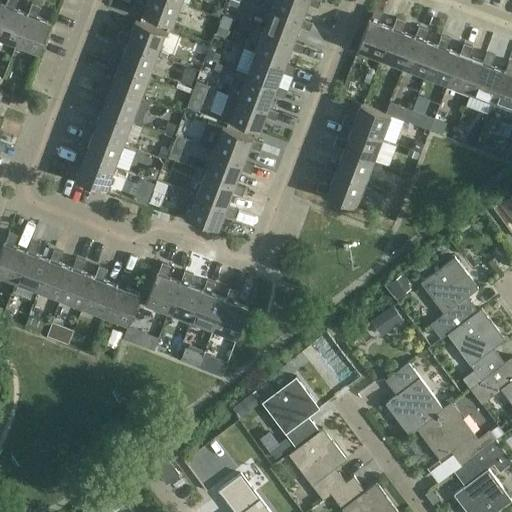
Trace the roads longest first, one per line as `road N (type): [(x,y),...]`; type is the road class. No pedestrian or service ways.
road 1 (residential): [(351,0),(251,259),(167,226),(136,237),(15,191),(90,0)]
road 2 (residential): [(425,511),(345,406)]
